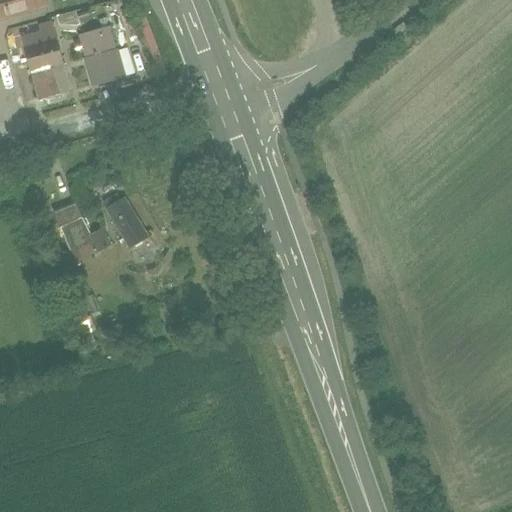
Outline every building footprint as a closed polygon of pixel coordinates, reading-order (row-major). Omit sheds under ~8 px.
[(0,0),(0,22),(47,10),(44,0),(0,0)] [(38,104),(72,94),(52,25),(36,29),(39,40),(21,45),(38,104)] [(97,92),(126,83),(111,32),(81,40),(97,92)] [(125,201),(107,212),(129,247),(147,236),(125,201)] [(75,211),(55,219),(76,266),(96,258),(75,211)]
